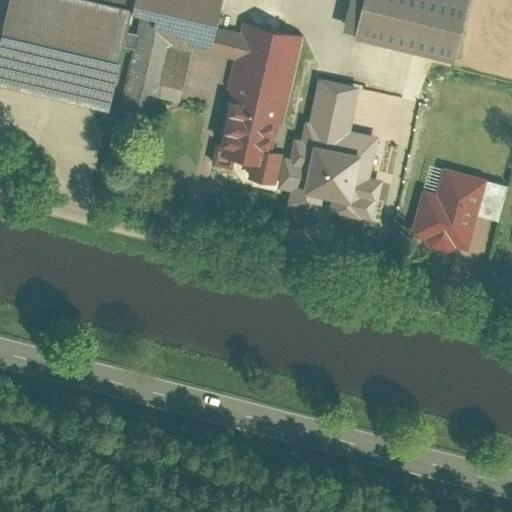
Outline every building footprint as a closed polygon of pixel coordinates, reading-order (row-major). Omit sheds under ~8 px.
[(143,5),(121,0),(18,0),(0,75),(119,104),(143,5)] [(144,0),(143,5),(148,6),(179,14),(172,40),(218,51),(225,22),(230,0),(144,0)] [(358,0),(353,25),(364,28),(371,0),(358,0)] [(476,0),(371,0),(364,28),(363,32),(462,56),(476,0)] [(148,6),(123,106),(154,114),(172,40),(179,14),(148,6)] [(253,172),(283,180),(291,147),(280,144),(307,33),(249,19),(247,28),(240,56),(230,94),(233,95),(218,158),(242,164),(245,151),(258,154),(253,172)] [(240,56),(247,28),(225,22),(218,51),(240,56)] [(395,124),(330,109),(309,202),(374,217),(395,124)] [(488,176),(436,163),(417,235),(469,248),(488,176)]
